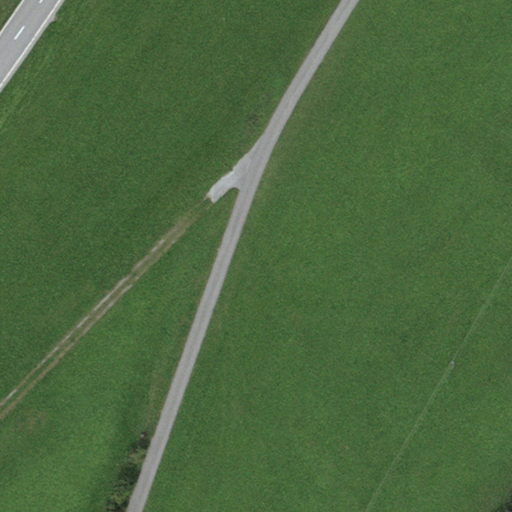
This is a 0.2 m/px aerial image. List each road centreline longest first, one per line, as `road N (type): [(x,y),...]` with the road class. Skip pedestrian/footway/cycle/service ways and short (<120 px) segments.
road 1 (unclassified): [(357,0),(266,153),(139,511)]
road 2 (track): [(268,150),(0,418)]
